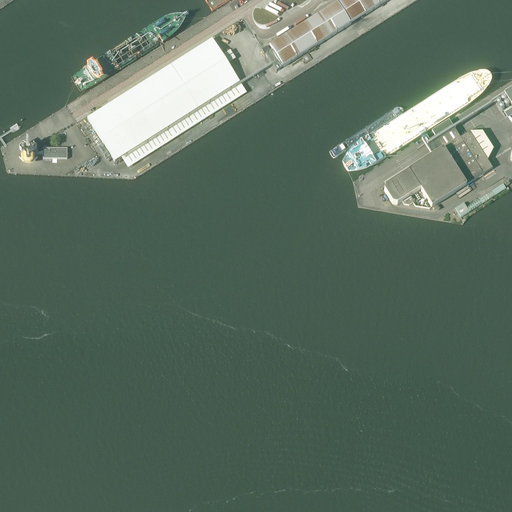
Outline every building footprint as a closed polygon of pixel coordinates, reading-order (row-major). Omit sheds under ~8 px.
[(342,0),(337,3),(337,2),(269,45),(272,50),(282,67),(283,68),(351,25),(350,24),(365,14),(365,15),(389,0),(342,0)] [(114,162),(239,83),(212,40),(87,119),(114,162)] [(282,67),(272,50),(265,55),(276,72),(283,68),(282,67)] [(220,113),(224,120),(234,113),(230,107),(220,113)] [(420,191),(431,208),(483,175),(492,169),(469,133),(460,139),(456,134),(452,127),(435,137),(439,144),(443,149),(385,186),(384,191),(392,204),(397,205),(402,202),(404,205),(408,206),(415,202),(411,196),(420,191)] [(27,148),(26,148),(24,146),(23,145),(19,150),(20,150),(19,151),(22,153),(22,156),(19,158),(20,158),(19,159),(23,164),(24,163),(26,165),(30,165),(32,163),(33,163),(37,159),(36,158),(37,158),(36,158),(34,156),(34,153),(36,151),(37,151),(36,150),(37,150),(33,145),(32,146),(29,148),(27,148)] [(67,149),(43,149),(43,152),(38,153),(38,152),(36,151),(34,153),(34,156),(36,158),(38,156),(38,155),(43,155),(43,160),(67,160),(67,149)] [(159,152),(150,158),(153,164),(163,158),(159,152)] [(132,169),(135,175),(146,170),(142,163),(132,169)] [(482,204),(495,196),(505,189),(502,185),(492,192),(479,200),(482,204)] [(454,209),(460,218),(469,213),(463,203),(454,209)]
